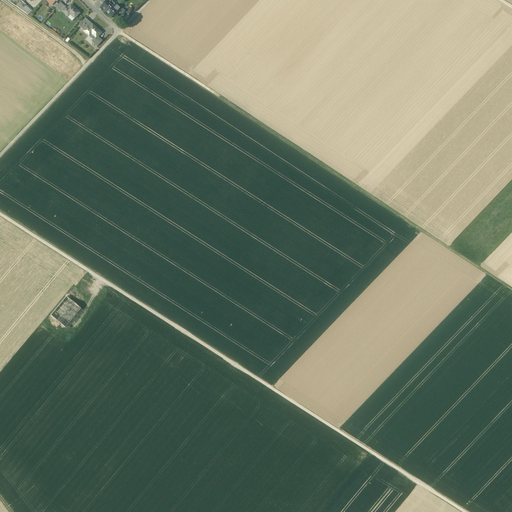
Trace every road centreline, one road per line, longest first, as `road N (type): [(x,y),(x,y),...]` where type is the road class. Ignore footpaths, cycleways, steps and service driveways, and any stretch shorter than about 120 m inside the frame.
road 1 (track): [(465,511),(0,214)]
road 2 (track): [(118,31),(511,288)]
road 3 (track): [(0,156),(149,0)]
